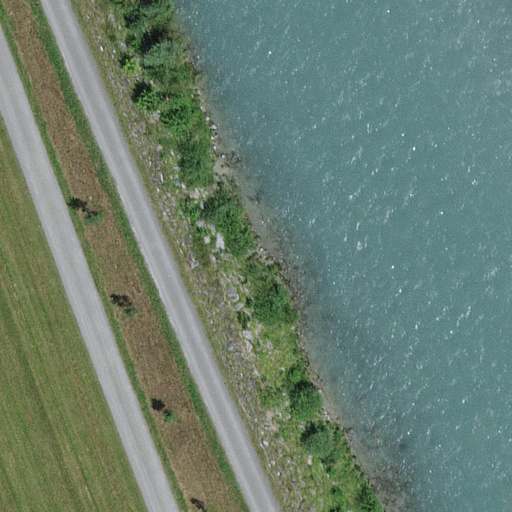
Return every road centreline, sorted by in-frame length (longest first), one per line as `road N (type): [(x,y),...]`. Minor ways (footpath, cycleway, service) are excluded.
road 1 (track): [(284,511),(59,0)]
road 2 (track): [(166,511),(0,66)]
